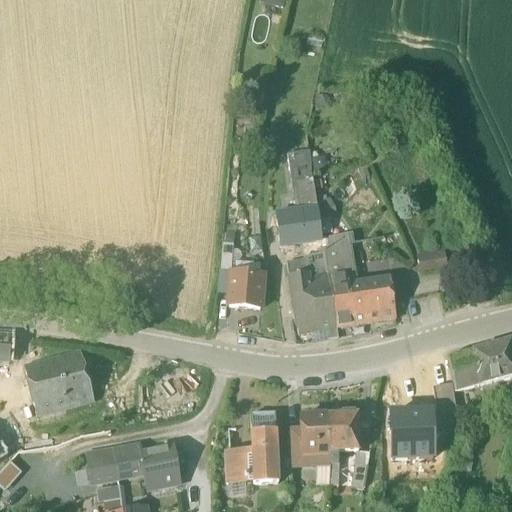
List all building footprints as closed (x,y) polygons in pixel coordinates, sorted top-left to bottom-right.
[(272,8),(273,0),(260,0),(259,6),(272,8)] [(286,0),(273,0),(272,8),(284,11),(286,0)] [(316,96),(314,104),(318,112),(332,105),(328,97),(316,96)] [(260,126),(262,105),(246,103),(244,124),(260,126)] [(276,216),(278,227),(319,221),(318,216),(316,201),(310,152),(287,155),(296,214),(276,216)] [(331,200),(316,201),(318,216),(336,215),(336,210),(331,200)] [(280,248),(322,243),(322,241),(319,221),(278,227),(280,248)] [(324,254),(328,290),(347,287),(345,275),(354,274),(350,246),(346,247),(344,237),(322,241),(322,243),(324,254)] [(220,273),(231,274),(234,246),(223,245),(220,273)] [(445,252),(418,256),(421,274),(448,270),(445,252)] [(327,331),(335,330),(328,290),(324,254),(305,258),(306,262),(286,265),(299,335),(312,333),(327,331)] [(236,264),(235,274),(260,276),(261,266),(236,264)] [(231,274),(220,273),(218,297),(229,298),(231,274)] [(263,276),(260,276),(235,274),(231,274),(229,298),(228,308),(260,311),(263,276)] [(390,281),(347,287),(328,290),(335,330),(337,329),(396,321),(390,281)] [(339,339),(337,329),(335,330),(327,331),(328,340),(339,339)] [(313,343),(328,340),(327,331),(312,333),(313,343)] [(12,340),(0,339),(0,362),(11,363),(12,340)] [(452,385),(454,394),(472,389),(511,378),(511,352),(510,344),(448,361),(452,385)] [(25,368),(37,417),(92,401),(79,354),(25,368)] [(454,394),(452,385),(433,388),(438,417),(439,424),(440,424),(458,421),(454,394)] [(432,413),(391,415),(393,460),(433,458),(432,431),(438,431),(440,424),(439,424),(438,417),(432,418),(432,413)] [(250,415),(251,433),(276,432),(275,414),(250,415)] [(343,417),(329,417),(331,465),(338,465),(338,453),(356,452),(359,452),(357,416),(354,416),(354,414),(342,414),(343,417)] [(331,466),(331,465),(329,417),(301,418),(301,431),(302,459),(302,467),(317,466),(331,466)] [(28,429),(30,439),(40,437),(38,427),(28,429)] [(288,431),(289,459),(302,459),(301,431),(288,431)] [(278,484),(276,432),(251,433),(252,450),(252,456),(253,478),(253,483),(253,485),(278,484)] [(30,439),(0,443),(0,457),(42,450),(40,437),(30,439)] [(179,485),(173,459),(157,462),(155,453),(142,455),(140,445),(114,450),(119,478),(119,479),(144,474),(151,473),(154,489),(179,485)] [(172,449),(155,453),(157,462),(173,459),(172,449)] [(92,483),(119,478),(114,450),(87,455),(92,483)] [(356,452),(355,465),(368,466),(370,453),(359,452),(356,452)] [(225,457),(226,479),(253,478),(252,456),(225,457)] [(23,473),(10,462),(0,472),(0,488),(5,493),(23,473)] [(330,486),(338,486),(339,465),(338,465),(331,465),(331,466),(330,486)] [(364,491),(368,466),(355,465),(351,489),(364,491)] [(330,486),(331,466),(317,466),(316,487),(330,486)] [(147,490),(154,489),(151,473),(144,474),(147,490)] [(246,484),(229,484),(229,498),(246,498),(246,484)] [(118,486),(95,490),(98,504),(121,499),(118,486)]
